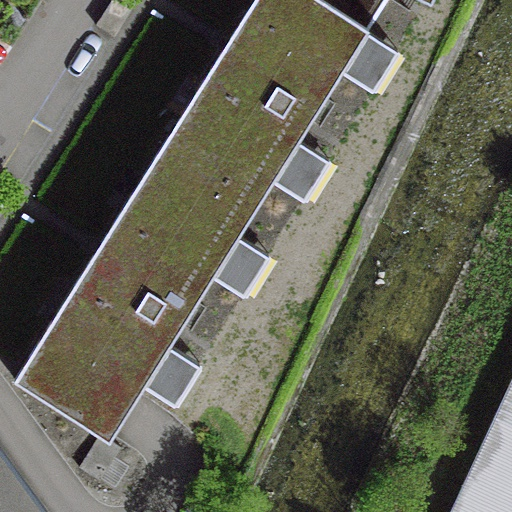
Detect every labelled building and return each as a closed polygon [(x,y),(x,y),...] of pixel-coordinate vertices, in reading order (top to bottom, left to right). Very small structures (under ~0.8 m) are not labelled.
[(364,30),(316,0),(250,0),(139,175),(234,235),(364,30)] [(371,0),(346,0),(343,5),(361,16),(371,0)] [(10,380),(95,434),(105,440),(234,235),(139,175),(10,380)] [(511,398),(497,431),(511,438),(511,398)] [(95,481),(117,447),(105,440),(95,434),(74,467),(95,481)] [(0,511),(39,511),(0,458),(0,511)]
